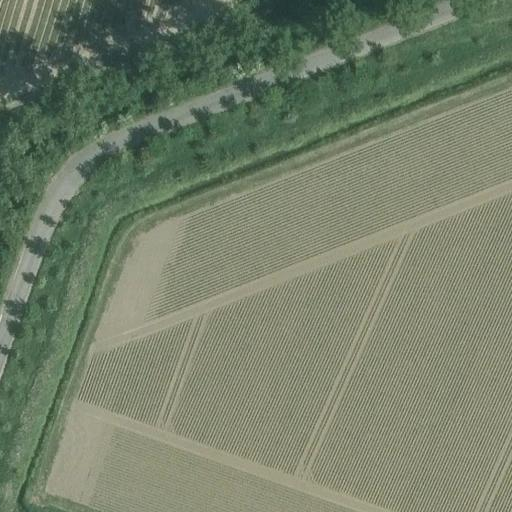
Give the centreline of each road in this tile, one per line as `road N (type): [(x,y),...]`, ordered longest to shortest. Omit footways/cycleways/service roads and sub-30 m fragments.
road 1 (track): [(511,81),(155,220),(132,236),(112,273),(36,498),(74,511)]
road 2 (unclassified): [(0,350),(44,223),(97,155),(478,0)]
road 3 (track): [(257,0),(237,19),(0,110)]
